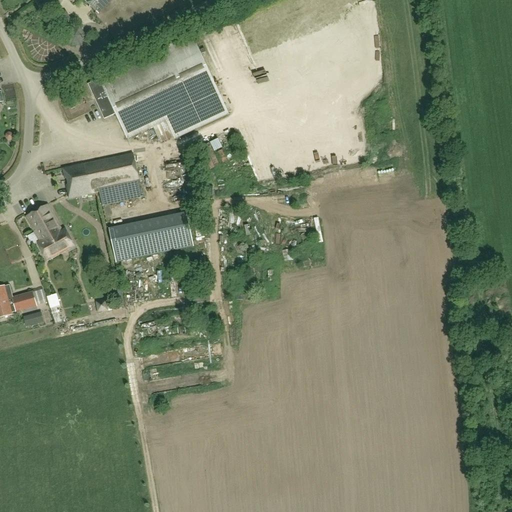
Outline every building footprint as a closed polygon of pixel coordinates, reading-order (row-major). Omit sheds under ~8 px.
[(111,0),(86,0),(85,1),(98,14),(111,0)] [(322,31),(319,35),(329,41),(332,37),(322,31)] [(69,39),(72,46),(81,43),(78,36),(69,39)] [(99,80),(88,85),(104,119),(115,114),(127,140),(166,122),(175,139),(228,114),(192,36),(99,79),(99,80)] [(350,38),(342,43),(354,61),(362,57),(350,38)] [(280,55),(289,61),(296,51),(304,57),(311,46),(303,40),(296,50),(287,44),(280,55)] [(331,62),(342,56),(339,51),(329,58),(331,62)] [(317,63),(319,69),(329,66),(328,60),(317,63)] [(350,95),(357,94),(355,83),(348,84),(350,95)] [(81,97),(83,102),(92,98),(90,93),(81,97)] [(275,108),(278,118),(288,115),(285,105),(275,108)] [(62,111),(65,119),(76,115),(73,106),(62,111)] [(311,112),(296,117),(302,136),(307,134),(311,148),(321,145),(311,112)] [(322,123),(323,126),(318,128),(321,136),(331,132),(327,121),(322,123)] [(367,139),(379,139),(379,129),(366,130),(367,139)] [(6,134),(5,137),(6,139),(8,141),(11,141),(13,139),(14,137),(13,134),(11,133),(8,133),(6,134)] [(348,145),(362,146),(362,138),(349,138),(348,145)] [(214,152),(222,148),(218,139),(210,143),(214,152)] [(99,193),(102,206),(142,198),(133,154),(62,169),(68,199),(99,193)] [(362,172),(362,182),(371,181),(370,172),(362,172)] [(61,239),(67,250),(74,246),(65,229),(61,231),(48,205),(35,212),(52,243),(61,239)] [(52,243),(35,212),(27,216),(40,242),(37,244),(46,261),(67,250),(61,239),(52,243)] [(187,215),(109,230),(116,262),(180,249),(193,246),(187,215)] [(130,260),(131,271),(150,269),(149,258),(130,260)] [(315,273),(305,275),(306,284),(317,281),(315,273)] [(4,287),(0,287),(0,318),(12,315),(11,313),(36,307),(32,293),(13,299),(9,286),(4,287)] [(47,297),(50,307),(59,305),(56,295),(47,297)] [(95,302),(97,313),(108,311),(106,300),(95,302)] [(41,312),(23,318),(26,328),(44,322),(41,312)] [(174,413),(175,418),(200,412),(199,407),(174,413)]
